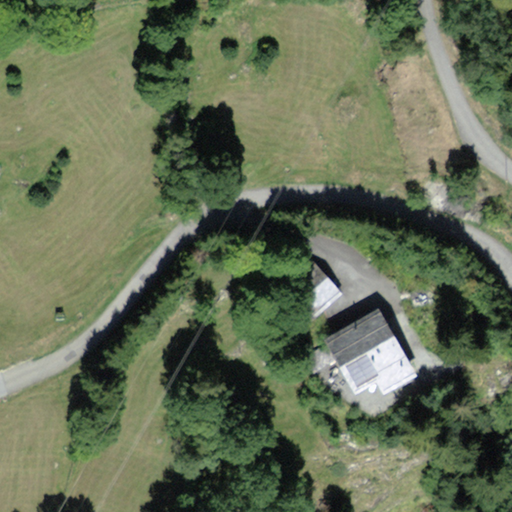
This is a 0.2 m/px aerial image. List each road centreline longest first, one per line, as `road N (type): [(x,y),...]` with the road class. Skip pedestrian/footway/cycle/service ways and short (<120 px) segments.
road 1 (unclassified): [(0,388),(94,343),(173,252),(222,216),(290,196),(378,204),(463,235),(511,280)]
road 2 (unclassified): [(511,177),(489,164),(449,91),(428,0)]
